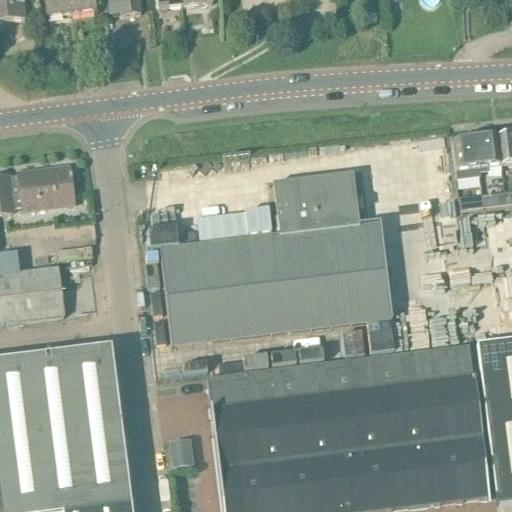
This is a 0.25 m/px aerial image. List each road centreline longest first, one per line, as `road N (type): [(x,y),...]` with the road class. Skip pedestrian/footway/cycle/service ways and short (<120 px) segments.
road 1 (tertiary): [(467,76),(275,85),(102,108)]
road 2 (residential): [(129,336),(102,108)]
road 3 (residential): [(156,511),(129,336)]
road 4 (residential): [(0,349),(129,336)]
